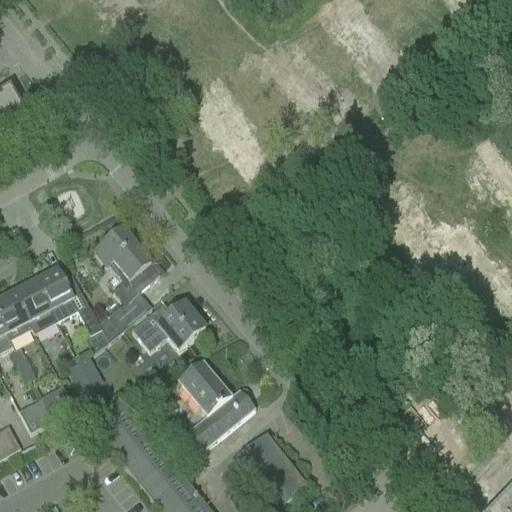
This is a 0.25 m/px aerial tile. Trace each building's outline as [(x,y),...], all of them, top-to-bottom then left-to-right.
[(177,117),(193,105),(176,84),(161,96),(177,117)] [(27,123),(9,92),(0,96),(0,102),(1,104),(16,130),(27,123)] [(0,139),(16,130),(1,104),(0,104),(0,139)] [(121,236),(93,259),(106,274),(108,272),(122,289),(111,297),(122,311),(138,299),(143,295),(159,282),(163,279),(144,255),(139,259),(121,236)] [(62,287),(57,277),(34,289),(55,329),(76,318),(78,323),(88,343),(99,338),(97,333),(95,330),(96,330),(71,283),(62,287)] [(33,341),(55,329),(34,289),(12,301),(27,329),(33,341)] [(122,311),(97,333),(99,338),(107,350),(151,314),(138,299),(122,311)] [(12,301),(0,306),(0,332),(5,341),(8,348),(31,336),(27,329),(12,301)] [(153,318),(130,337),(148,359),(166,344),(177,358),(188,349),(204,336),(183,311),(171,320),(163,327),(155,316),(153,318)] [(0,360),(12,354),(5,341),(0,332),(0,360)] [(15,374),(25,369),(17,354),(8,360),(15,374)] [(87,363),(76,369),(81,378),(82,379),(92,373),(87,363)] [(23,389),(33,384),(25,369),(15,374),(23,389)] [(76,369),(64,376),(69,385),(82,410),(95,403),(82,379),(81,378),(76,369)] [(230,403),(202,370),(176,391),(204,425),(186,440),(202,459),(254,416),(238,397),(230,403)] [(62,394),(39,405),(40,407),(51,428),(74,416),(62,394)] [(206,511),(120,404),(88,428),(155,511),(206,511)] [(40,407),(18,419),(29,440),(51,428),(40,407)] [(165,443),(173,437),(155,416),(147,422),(165,443)] [(0,446),(8,461),(18,455),(6,434),(0,436),(0,446)] [(265,511),(281,511),(303,494),(264,444),(232,469),(252,495),(237,506),(241,511),(246,511),(258,503),(265,511)] [(0,465),(8,461),(0,446),(0,465)] [(511,511),(511,495),(496,511),(511,511)]
